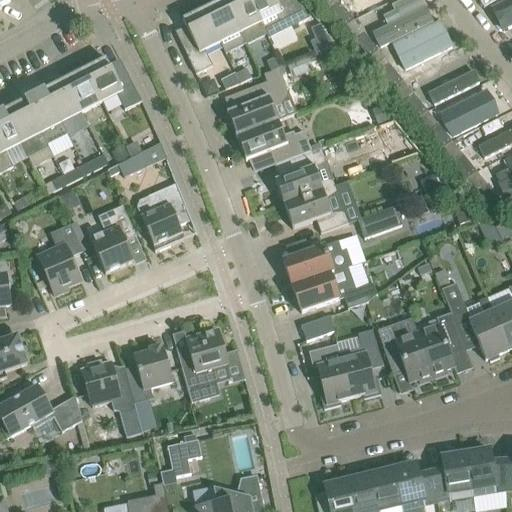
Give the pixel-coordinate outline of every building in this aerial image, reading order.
[(0,0),(0,10),(0,9),(0,7),(9,3),(7,0),(0,0)] [(268,41),(260,25),(248,0),(226,0),(224,1),(246,46),(265,36),(268,41)] [(293,0),(248,0),(260,25),(268,41),(309,20),(293,0)] [(347,0),(357,19),(397,0),(347,0)] [(371,37),(378,51),(431,25),(418,0),(411,0),(391,10),(398,24),(371,37)] [(511,0),(495,0),(485,5),(500,36),(511,30),(511,0)] [(226,56),(246,46),(224,1),(203,12),(220,45),(226,56)] [(339,5),(330,12),(344,29),(353,22),(339,5)] [(205,52),(220,45),(203,12),(182,22),(198,54),(187,59),(196,76),(213,68),(205,52)] [(325,53),(333,49),(325,34),(317,39),(325,53)] [(364,35),(355,42),(369,59),(378,52),(364,35)] [(453,57),(447,43),(397,66),(403,80),(453,57)] [(266,64),(271,74),(282,68),(277,59),(266,64)] [(124,112),(141,104),(122,66),(121,66),(121,67),(111,72),(106,61),(85,71),(101,104),(116,97),(124,112)] [(389,65),(380,73),(394,90),(403,82),(389,65)] [(480,87),(471,70),(422,94),(430,111),(480,87)] [(81,115),(101,104),(85,71),(64,82),(81,115)] [(236,139),(278,122),(272,107),(281,104),(286,97),(287,90),(280,71),(271,74),(264,77),(267,84),(247,92),(252,105),(226,115),(236,139)] [(246,71),(235,76),(240,86),(251,81),(246,71)] [(61,125),(81,115),(64,82),(44,92),(61,125)] [(68,139),(61,125),(44,92),(24,102),(47,149),(68,139)] [(413,95),(404,103),(418,120),(427,113),(413,95)] [(441,119),(452,141),(496,119),(485,97),(441,119)] [(27,159),(47,149),(24,102),(3,113),(27,159)] [(377,127),(390,121),(380,109),(371,112),(377,127)] [(27,159),(3,113),(0,114),(0,176),(13,169),(5,153),(20,146),(27,159)] [(294,160),(312,153),(304,133),(294,136),(291,134),(283,137),(278,122),(236,139),(245,163),(271,153),(276,167),(294,160)] [(438,126),(429,133),(443,150),(452,143),(438,126)] [(511,136),(474,155),(481,169),(511,153),(511,136)] [(283,207),(335,188),(333,181),(319,183),(315,170),(326,163),(321,150),(312,153),(294,160),(299,174),(275,183),(283,207)] [(463,156),(454,163),(468,181),(477,173),(463,156)] [(108,166),(103,157),(89,165),(93,173),(108,166)] [(131,161),(117,168),(124,180),(146,171),(139,157),(131,161)] [(511,159),(503,164),(511,183),(511,159)] [(77,171),(63,178),(67,187),(82,179),(77,171)] [(432,174),(418,181),(425,195),(439,189),(432,174)] [(42,188),(47,197),(61,190),(57,181),(42,188)] [(193,230),(194,230),(176,186),(175,187),(148,199),(151,205),(146,217),(140,220),(147,235),(155,253),(154,254),(154,255),(184,242),(183,241),(180,242),(178,238),(182,236),(179,227),(190,223),(193,230)] [(487,186),(478,194),(492,211),(501,203),(487,186)] [(321,236),(340,229),(349,226),(344,213),(331,214),(326,201),(337,194),(335,188),(283,207),(292,231),(316,223),(321,236)] [(17,213),(32,205),(28,197),(13,204),(17,213)] [(0,221),(0,222),(10,216),(4,205),(0,207),(0,221)] [(461,205),(452,209),(458,228),(475,222),(461,205)] [(136,239),(128,221),(122,208),(98,219),(105,235),(90,242),(105,276),(133,264),(124,244),(136,239)] [(395,209),(357,223),(364,241),(402,228),(395,209)] [(511,235),(506,224),(494,229),(500,240),(500,242),(511,236),(511,235)] [(500,240),(494,229),(479,225),(477,226),(489,252),(502,246),(500,242),(500,240)] [(82,254),(74,236),(70,227),(50,236),(56,251),(37,259),(54,298),(68,293),(67,290),(81,284),(70,260),(82,254)] [(338,243),(322,249),(317,237),(285,248),(289,260),(282,262),(292,289),(329,276),(333,274),(352,268),(346,251),(341,253),(338,243)] [(428,267),(416,271),(419,279),(431,275),(428,267)] [(373,286),(355,292),(348,270),(352,268),(333,274),(329,276),(292,289),(301,315),(344,300),(348,311),(366,305),(377,297),(373,286)] [(0,309),(10,308),(6,278),(0,279),(0,309)] [(441,292),(450,315),(452,318),(466,312),(456,286),(441,292)] [(511,288),(508,291),(511,298),(511,305),(493,314),(492,315),(509,352),(511,351),(511,288)] [(492,315),(493,314),(486,300),(478,304),(484,318),(469,325),(485,362),(485,363),(488,362),(490,365),(500,360),(498,357),(509,352),(492,315)] [(465,352),(452,318),(450,315),(436,320),(439,328),(417,336),(433,381),(447,376),(445,372),(454,369),(450,358),(465,352)] [(301,328),(306,344),(334,334),(329,318),(301,328)] [(433,381),(417,336),(411,320),(377,333),(393,378),(405,374),(409,385),(418,382),(419,386),(433,381)] [(380,397),(376,379),(372,380),(367,365),(380,361),(372,332),(357,336),(361,350),(339,356),(341,362),(351,401),(363,398),(364,402),(380,397)] [(192,366),(181,369),(188,394),(191,405),(218,397),(215,387),(211,372),(227,367),(224,354),(218,333),(186,342),(192,366)] [(0,344),(0,382),(6,380),(4,374),(27,366),(17,338),(0,344)] [(173,385),(169,370),(163,350),(160,351),(160,349),(149,352),(150,354),(133,359),(141,388),(130,391),(134,406),(153,401),(150,391),(173,385)] [(339,404),(351,401),(341,362),(317,368),(323,394),(319,395),(324,412),(340,408),(339,404)] [(134,406),(130,391),(123,369),(112,372),(109,363),(101,366),(89,363),(88,369),(81,371),(92,410),(111,404),(113,413),(119,414),(126,440),(142,436),(134,406)] [(62,435),(64,433),(82,424),(75,399),(50,413),(37,389),(0,409),(0,421),(4,428),(1,430),(7,441),(31,427),(33,430),(52,419),(62,435)] [(198,443),(167,449),(173,480),(190,476),(188,463),(201,460),(198,443)] [(506,492),(504,465),(490,466),(489,454),(490,454),(490,452),(465,456),(473,499),(496,495),(495,493),(506,492)] [(449,503),(473,499),(465,456),(441,460),(442,462),(443,462),(445,474),(431,477),(437,503),(449,500),(449,503)] [(42,465),(45,479),(59,476),(56,462),(42,465)] [(437,503),(431,477),(418,480),(415,469),(417,468),(416,467),(392,472),(401,511),(413,511),(425,509),(425,506),(437,503)] [(400,511),(401,511),(392,472),(370,478),(377,511),(382,511),(400,508),(400,511)] [(377,511),(370,478),(348,483),(354,511),(377,511)] [(195,511),(262,511),(256,479),(241,482),(236,499),(215,494),(217,504),(195,509),(195,511)] [(354,511),(348,483),(324,489),(324,491),(326,490),(328,502),(316,505),(317,511),(354,511)] [(167,511),(162,486),(153,488),(155,500),(133,505),(124,511),(167,511)]
